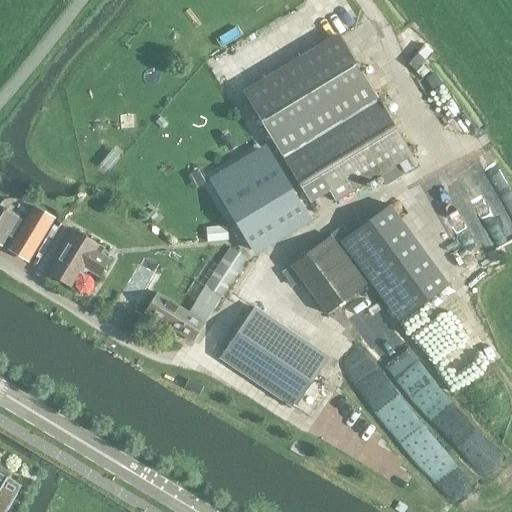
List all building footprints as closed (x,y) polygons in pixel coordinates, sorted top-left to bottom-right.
[(341,38),(246,95),(311,202),(329,191),(335,202),(412,155),(341,38)] [(223,200),(228,197),(249,231),(244,234),(254,251),(309,218),(270,154),(242,171),(240,166),(212,183),(223,200)] [(469,237),(501,215),(466,163),(434,185),(469,237)] [(401,321),(449,286),(389,205),(341,241),(401,321)] [(0,206),(0,244),(2,246),(7,236),(15,240),(9,250),(28,262),(54,220),(34,208),(25,223),(18,219),(18,218),(0,206)] [(99,276),(109,259),(100,253),(103,248),(72,229),(63,243),(66,245),(49,273),(70,286),(79,272),(80,273),(87,271),(88,270),(99,276)] [(226,233),(207,234),(208,243),(227,243),(226,233)] [(366,285),(330,236),(291,265),(327,314),(366,285)] [(146,311),(176,329),(194,340),(221,297),(222,298),(247,258),(230,248),(189,313),(158,293),(146,311)] [(146,264),(126,295),(139,303),(159,272),(146,264)] [(328,358),(255,308),(221,358),(294,408),(328,358)] [(0,480),(4,483),(0,489),(0,511),(6,511),(22,486),(0,472),(0,480)]
